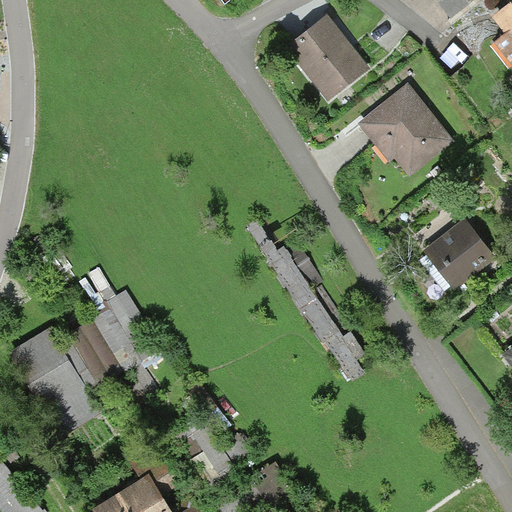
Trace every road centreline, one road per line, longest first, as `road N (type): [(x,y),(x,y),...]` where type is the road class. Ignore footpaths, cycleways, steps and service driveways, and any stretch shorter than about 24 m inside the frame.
road 1 (residential): [(224,49),(280,124),(511,507)]
road 2 (residential): [(11,0),(21,120),(0,230)]
